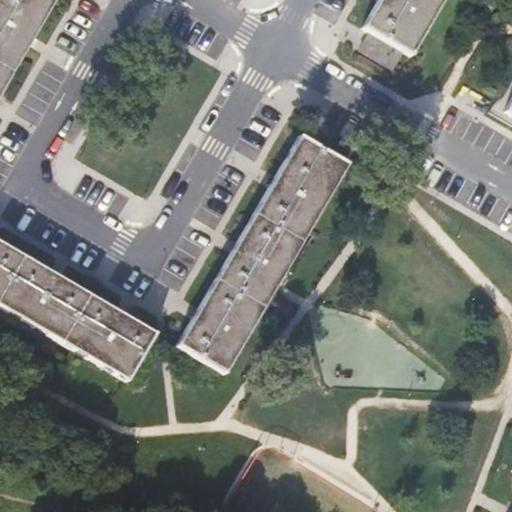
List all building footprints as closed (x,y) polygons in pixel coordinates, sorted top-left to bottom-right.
[(0,0),(0,91),(30,41),(53,0),(0,0)] [(377,0),(358,34),(366,38),(398,56),(406,61),(441,0),(377,0)] [(387,75),(398,56),(366,38),(355,56),(387,75)] [(511,97),(501,116),(511,122),(511,97)] [(173,352),(221,380),(277,284),(343,169),(296,142),(271,184),(233,249),(195,314),(173,352)] [(0,315),(123,387),(150,340),(117,320),(52,282),(0,251),(0,315)]
